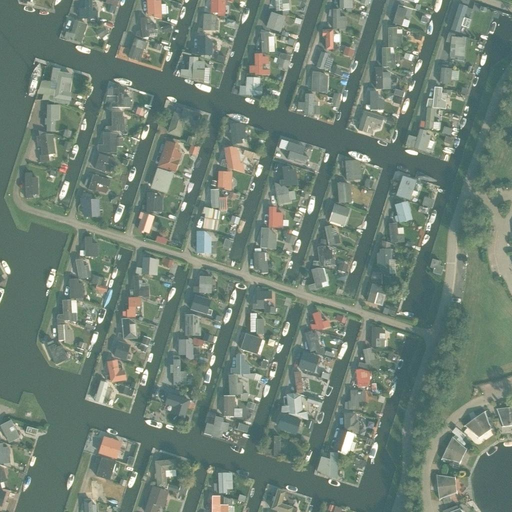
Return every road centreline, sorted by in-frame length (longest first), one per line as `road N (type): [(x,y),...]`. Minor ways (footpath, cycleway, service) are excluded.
road 1 (residential): [(433,336),(18,200)]
road 2 (residential): [(395,511),(406,425),(433,336)]
road 3 (residential): [(429,511),(426,462),(440,435),(465,410),(511,393)]
road 4 (residential): [(433,336),(464,192)]
road 5 (residential): [(464,192),(511,68)]
